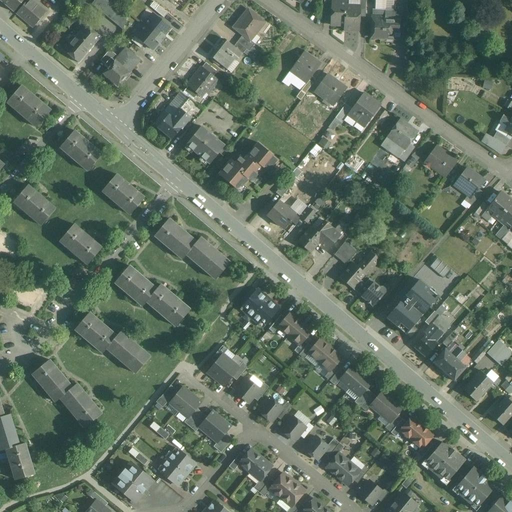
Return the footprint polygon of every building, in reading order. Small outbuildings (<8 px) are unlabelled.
[(0,0),(14,12),(24,0),(0,0)] [(30,0),(28,0),(21,8),(17,13),(33,27),(46,13),(39,7),(40,7),(39,6),(38,7),(30,0)] [(127,17),(106,0),(94,0),(91,4),(123,30),(127,17)] [(323,0),(323,10),(331,10),(332,1),(332,0),(323,0)] [(394,0),(395,9),(405,8),(404,0),(394,0)] [(332,1),(331,24),(331,25),(345,26),(346,6),(346,2),(332,1)] [(344,26),(344,27),(344,30),(358,30),(360,7),(359,7),(346,6),(345,26),(344,26)] [(250,41),(264,23),(248,10),(233,28),(243,35),(250,41)] [(153,14),(144,25),(163,40),(166,37),(164,36),(170,28),(153,14)] [(392,38),(392,41),(392,42),(393,42),(393,38),(399,38),(400,24),(401,24),(401,20),(384,19),(384,16),(374,15),(373,23),(371,23),(370,37),(392,38)] [(86,25),(70,43),(64,50),(79,63),(100,37),(86,25)] [(144,25),(135,36),(145,44),(153,50),(159,43),(160,44),(163,40),(144,25)] [(249,51),(254,44),(250,41),(243,35),(237,42),(246,49),(249,51)] [(241,53),(233,47),(224,39),(211,57),(214,60),(213,61),(219,65),(220,64),(227,69),(234,59),(236,60),(241,53)] [(237,42),(233,47),(241,53),(243,54),(244,52),(246,49),(237,42)] [(126,49),(123,52),(115,62),(113,60),(110,58),(106,63),(100,70),(117,86),(123,79),(124,79),(139,61),(126,49)] [(101,59),(106,63),(110,58),(113,60),(117,56),(109,50),(101,59)] [(321,63),(310,55),(304,51),(289,72),(306,84),(321,63)] [(206,63),(202,67),(213,77),(217,72),(206,63)] [(213,77),(202,67),(187,86),(188,86),(197,94),(202,97),(205,93),(207,94),(218,80),(213,77)] [(327,75),(323,80),(314,92),(322,97),(324,95),(334,103),(333,105),(333,106),(346,88),(327,75)] [(305,94),(313,84),(313,83),(309,80),(306,84),(300,91),(305,94)] [(7,98),(35,122),(50,105),(22,81),(7,98)] [(197,94),(188,86),(184,91),(193,98),(197,94)] [(364,127),(380,106),(363,93),(352,109),(347,115),(348,115),(364,127)] [(171,140),(188,120),(196,111),(186,103),(185,104),(184,103),(180,107),(181,108),(173,118),(167,113),(163,118),(165,120),(158,128),(171,140)] [(346,104),(335,118),(342,123),(348,115),(347,115),(352,109),(346,104)] [(417,133),(410,128),(406,125),(407,124),(400,120),(388,136),(398,144),(397,146),(404,151),(417,133)] [(61,142),(88,165),(103,148),(76,125),(61,142)] [(186,145),(188,147),(209,164),(224,145),(201,127),(186,145)] [(511,138),(497,129),(494,136),(508,146),(511,140),(511,138)] [(278,160),(261,145),(258,143),(244,159),(241,156),(235,163),(231,160),(219,175),(237,190),(241,185),(243,187),(248,180),(251,182),(258,174),(260,176),(265,170),(266,170),(270,166),(272,167),(278,160)] [(404,162),(413,150),(414,147),(410,144),(404,151),(403,151),(398,158),(404,162)] [(457,161),(448,154),(437,146),(426,161),(446,176),(457,161)] [(412,168),(419,157),(412,153),(405,164),(412,168)] [(482,179),(473,172),(467,168),(462,175),(462,178),(461,180),(458,181),(455,184),(456,187),(459,189),(462,189),(472,196),(477,188),(477,186),(482,179)] [(103,187),(130,211),(145,194),(117,171),(103,187)] [(15,198),(43,222),(58,205),(29,181),(15,198)] [(276,193),(278,195),(281,197),(288,188),(283,184),(276,193)] [(471,205),(475,201),(483,192),(477,188),(472,196),(469,194),(464,200),(471,205)] [(500,217),(511,202),(511,196),(502,189),(488,207),(500,217)] [(299,214),(306,206),(298,199),(290,207),(299,214)] [(267,215),(271,218),(272,218),(277,223),(278,222),(285,228),(295,216),(278,201),(267,215)] [(511,202),(500,217),(511,228),(511,227),(511,202)] [(310,208),(304,215),(301,219),(307,223),(315,212),(310,208)] [(186,252),(198,238),(171,215),(156,234),(182,256),(186,252)] [(60,238),(88,261),(103,243),(76,220),(60,238)] [(310,252),(318,244),(332,227),(324,221),(316,231),(311,227),(298,242),(310,252)] [(350,222),(342,231),(342,232),(348,237),(356,227),(350,222)] [(511,245),(511,231),(504,225),(497,234),(511,245)] [(341,235),(332,227),(318,244),(327,251),(333,244),(341,235)] [(216,277),(232,259),(202,234),(198,238),(186,252),(216,277)] [(352,257),(356,252),(345,242),(341,247),(352,257)] [(352,257),(341,247),(334,255),(345,265),(352,257)] [(357,267),(357,266),(353,263),(340,278),(352,288),(360,280),(364,275),(366,276),(366,275),(379,260),(371,252),(358,267),(357,267)] [(438,258),(430,267),(444,278),(451,269),(438,258)] [(147,298),(158,285),(130,261),(115,279),(143,303),(147,298)] [(369,284),(367,286),(365,284),(362,281),(361,281),(360,280),(352,288),(361,297),(371,285),(369,284)] [(419,280),(387,317),(411,338),(418,330),(413,326),(438,297),(419,280)] [(177,323),(191,307),(161,281),(158,285),(147,298),(177,323)] [(361,297),(373,306),(378,300),(379,300),(380,299),(379,299),(380,299),(385,293),(385,289),(382,287),(379,288),(374,283),(373,285),(372,284),(371,285),(361,297)] [(240,305),(251,314),(262,301),(258,298),(256,285),(240,305)] [(264,292),(256,285),(258,298),(262,301),(266,305),(279,305),(272,298),(264,292)] [(266,305),(262,301),(251,314),(263,324),(279,305),(266,305)] [(108,345),(118,334),(89,309),(74,327),(103,351),(108,345)] [(279,325),(290,334),(303,320),(292,311),(285,319),(279,325)] [(439,316),(434,312),(425,323),(430,326),(432,324),(439,316)] [(279,325),(285,319),(281,316),(271,327),(275,331),(279,325)] [(313,329),(303,320),(290,334),(301,344),(307,337),(313,329)] [(426,357),(437,343),(435,342),(443,334),(432,324),(430,326),(424,333),(426,335),(415,347),(426,357)] [(108,345),(136,368),(150,351),(123,328),(118,334),(108,345)] [(453,331),(446,339),(442,343),(447,347),(458,335),(453,331)] [(310,351),(321,361),(334,346),(322,336),(315,344),(310,351)] [(305,356),(310,351),(315,344),(307,337),(301,344),(296,349),(305,356)] [(511,352),(498,340),(487,353),(501,366),(511,352)] [(345,355),(334,346),(321,361),(332,370),(339,363),(345,355)] [(488,351),(483,346),(471,359),(476,364),(488,351)] [(462,351),(458,348),(451,355),(455,358),(462,351)] [(451,355),(445,349),(433,362),(443,372),(455,358),(451,355)] [(466,368),(459,362),(465,354),(462,351),(455,358),(443,372),(454,381),(466,368)] [(223,354),(208,373),(216,380),(231,361),(223,354)] [(60,394),(73,384),(50,356),(32,371),(54,398),(60,394)] [(231,361),(216,380),(224,386),(239,368),(231,361)] [(339,363),(332,370),(327,376),(337,384),(342,378),(348,371),(339,363)] [(342,378),(352,387),(365,371),(355,363),(348,371),(342,378)] [(376,380),(365,371),(352,387),(362,396),(369,388),(376,380)] [(476,401),(484,393),(493,383),(480,371),(463,389),(476,401)] [(73,384),(60,394),(83,423),(102,408),(78,379),(73,384)] [(260,389),(247,379),(236,393),(243,399),(248,403),(260,389)] [(183,388),(170,403),(179,411),(192,395),(183,388)] [(369,388),(362,396),(358,401),(367,409),(371,404),(378,396),(369,388)] [(371,404),(381,413),(394,397),(384,389),(378,396),(371,404)] [(192,395),(179,411),(188,418),(201,403),(192,395)] [(405,406),(394,397),(381,413),(392,421),(399,413),(405,406)] [(502,425),(507,420),(511,414),(511,402),(506,397),(490,414),(502,425)] [(282,408),(270,398),(259,412),(271,422),(282,408)] [(5,413),(0,414),(0,444),(0,446),(6,444),(20,439),(12,411),(5,413)] [(212,412),(199,427),(208,435),(221,419),(212,412)] [(400,428),(411,438),(424,422),(413,412),(407,420),(400,428)] [(399,413),(392,421),(388,426),(395,433),(400,428),(407,420),(399,413)] [(305,427),(293,417),(282,431),(294,441),(305,427)] [(221,419),(208,435),(217,442),(230,427),(221,419)] [(436,432),(424,422),(411,438),(423,447),(429,439),(436,432)] [(149,428),(165,437),(168,432),(152,423),(149,428)] [(20,439),(6,444),(16,476),(37,470),(27,437),(20,439)] [(328,446),(316,437),(315,438),(313,438),(310,442),(310,444),(305,450),(317,460),(319,457),(319,458),(323,453),(323,452),(328,446)] [(429,439),(423,447),(419,452),(427,459),(438,446),(429,439)] [(427,459),(438,469),(455,449),(444,439),(438,446),(427,459)] [(178,485),(188,474),(198,462),(176,443),(166,455),(156,466),(178,485)] [(262,458),(251,449),(239,463),(250,472),(262,458)] [(467,458),(455,449),(438,469),(449,478),(467,458)] [(349,462),(338,453),(326,468),(337,477),(349,462)] [(272,466),(262,458),(250,472),(260,481),(272,466)] [(349,462),(337,477),(348,485),(360,471),(349,462)] [(153,481),(131,463),(125,470),(127,472),(122,479),(119,477),(113,485),(135,502),(142,493),(144,489),(145,490),(153,481)] [(456,484),(467,494),(485,473),(473,464),(456,484)] [(283,473),(270,489),(281,498),(294,482),(283,473)] [(496,483),(485,473),(467,494),(479,503),(496,483)] [(370,481),(359,495),(371,505),(382,491),(370,481)] [(294,482),(281,498),(292,507),(305,491),(294,482)] [(383,511),(400,511),(414,496),(405,488),(383,511)] [(486,511),(511,511),(511,498),(504,492),(486,511)] [(412,511),(421,502),(414,496),(400,511),(412,511)] [(215,497),(205,509),(208,511),(234,511),(215,497)] [(314,499),(302,511),(320,511),(325,508),(314,499)] [(108,511),(96,501),(86,511),(108,511)]
